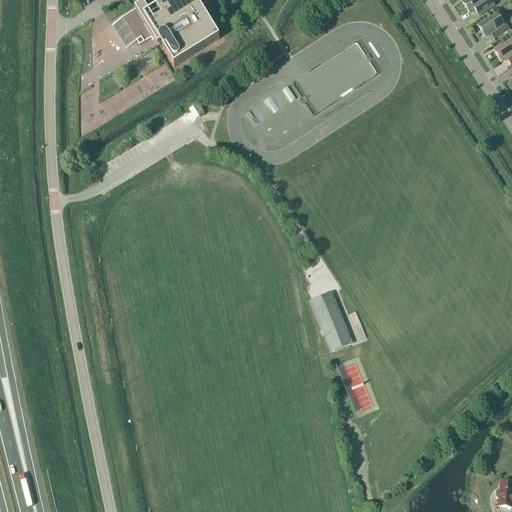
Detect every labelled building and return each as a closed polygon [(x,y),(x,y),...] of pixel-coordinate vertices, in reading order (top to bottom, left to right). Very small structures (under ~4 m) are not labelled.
[(215,0),(153,0),(111,26),(118,37),(126,49),(137,42),(139,46),(139,47),(151,40),(154,44),(155,44),(157,48),(160,46),(174,68),(219,40),(200,10),(215,0)] [(488,2),(486,0),(468,0),(464,3),(471,14),(475,12),(478,17),(494,7),(490,1),(488,2)] [(503,26),(497,16),(496,15),(479,26),(486,37),(490,35),(494,41),(509,31),(505,24),(503,26)] [(511,40),(495,51),(503,62),(506,60),(510,66),(511,65),(511,40)] [(362,84),(377,75),(359,45),(286,89),(289,94),(294,91),(293,96),(299,96),(294,88),(309,91),(310,92),(314,93),(315,85),(316,86),(319,84),(321,88),(323,88),(322,93),(343,96),(343,92),(346,93),(355,87),(356,83),(362,84)] [(332,353),(336,351),(351,345),(330,294),(311,302),(332,353)] [(511,484),(500,483),(499,491),(497,491),(496,492),(495,498),(497,499),(498,500),(497,508),(511,509),(511,484)]
